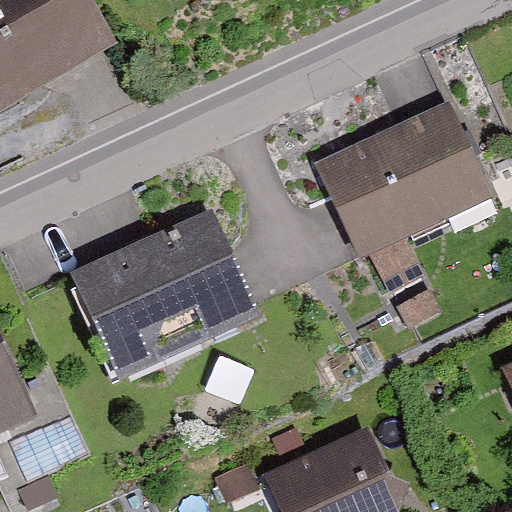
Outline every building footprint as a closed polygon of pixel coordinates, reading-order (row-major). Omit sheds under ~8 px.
[(83,0),(0,0),(0,105),(109,53),(83,0)] [(432,116),(308,169),(348,261),(472,208),(432,116)] [(242,327),(199,219),(59,274),(102,382),(242,327)] [(0,362),(0,423),(21,415),(0,362)] [(511,367),(494,375),(511,416),(511,367)] [(381,511),(355,448),(256,488),(266,511),(381,511)]
